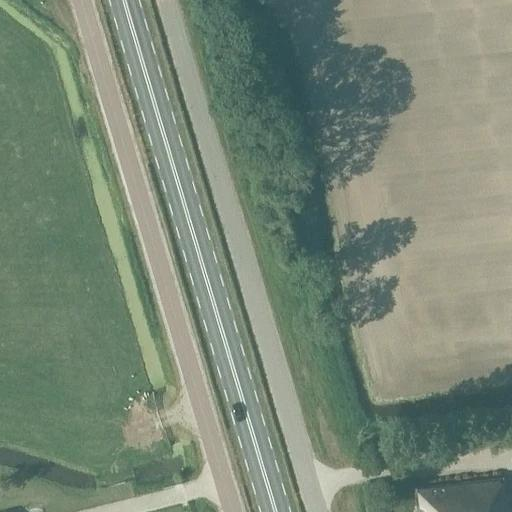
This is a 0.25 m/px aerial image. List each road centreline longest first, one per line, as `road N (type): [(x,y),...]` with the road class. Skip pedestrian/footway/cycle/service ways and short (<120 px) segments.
road 1 (unclassified): [(79,0),(232,511)]
road 2 (primary): [(275,511),(125,0)]
road 3 (unclassified): [(316,511),(167,0)]
